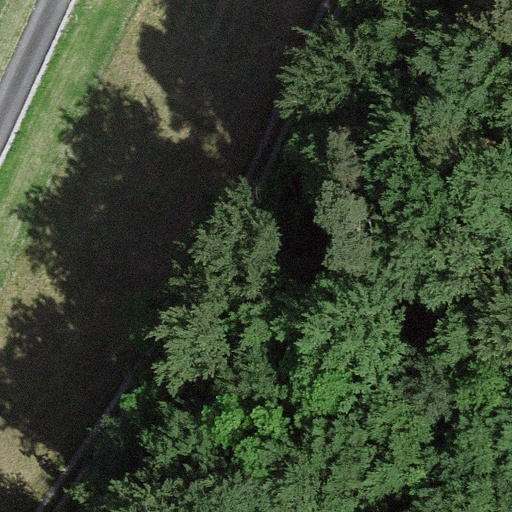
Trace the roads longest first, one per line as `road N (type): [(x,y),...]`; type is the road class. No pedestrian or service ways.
road 1 (track): [(332,0),(210,265),(45,511)]
road 2 (track): [(273,511),(430,369),(511,325)]
road 3 (unclassified): [(52,0),(0,117)]
